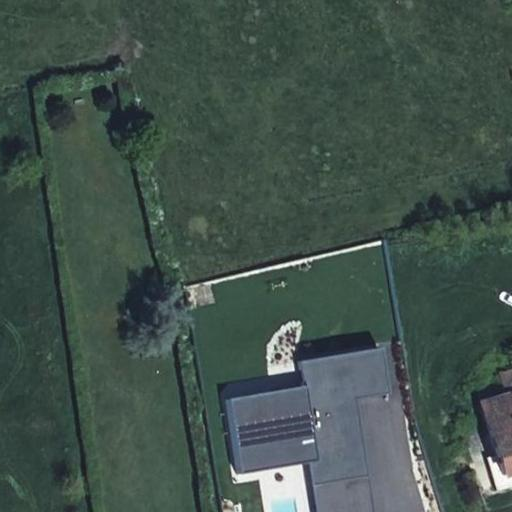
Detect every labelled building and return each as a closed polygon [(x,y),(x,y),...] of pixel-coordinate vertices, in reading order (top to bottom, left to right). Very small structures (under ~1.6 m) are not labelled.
[(511,369),(499,373),(503,386),(475,394),(478,405),(511,394),(511,369)] [(511,394),(478,405),(494,456),(501,479),(511,475),(511,394)] [(330,427),(272,443),(279,467),(289,464),(326,453),(328,461),(346,455),(341,435),(333,438),(330,427)] [(328,461),(326,453),(289,464),(295,485),(300,504),(338,493),(328,461)] [(511,475),(501,479),(494,456),(486,459),(496,492),(505,489),(511,486),(511,475)] [(295,485),(289,464),(279,467),(285,488),(295,485)]
